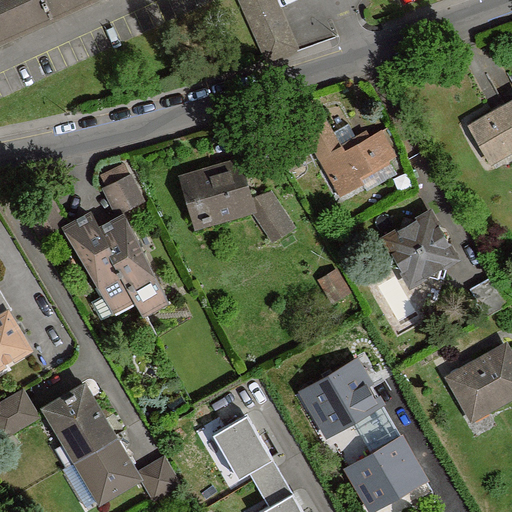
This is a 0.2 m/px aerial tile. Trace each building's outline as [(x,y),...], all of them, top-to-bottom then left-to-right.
[(45,0),(0,0),(0,40),(53,16),(45,0)] [(45,0),(53,16),(88,0),(45,0)] [(276,0),(241,0),(267,56),(269,61),(298,48),(276,0)] [(511,104),(473,126),(493,160),(511,149),(511,104)] [(313,141),(323,158),(341,148),(322,114),(304,124),(313,141)] [(304,124),(289,133),(299,150),(313,141),(304,124)] [(299,150),(289,133),(274,142),(291,172),(307,163),(299,150)] [(394,157),(380,133),(361,143),(358,139),(341,148),(323,158),(344,194),(363,183),(360,176),(394,157)] [(240,161),(184,178),(198,222),(253,206),(251,197),(240,161)] [(132,174),(105,187),(118,214),(145,201),(132,174)] [(270,192),(251,197),(253,206),(276,239),(294,228),(270,192)] [(42,237),(67,222),(52,196),(26,211),(42,237)] [(431,213),(388,238),(396,253),(392,265),(406,269),(412,281),(456,257),(431,213)] [(117,313),(138,300),(101,232),(93,217),(68,231),(105,294),(116,311),(117,313)] [(128,218),(101,232),(138,300),(147,315),(169,304),(128,218)] [(511,301),(511,298),(498,273),(471,288),(487,316),(511,301)] [(0,317),(8,312),(13,309),(0,288),(0,317)] [(116,311),(105,294),(92,302),(102,319),(116,311)] [(0,366),(30,348),(8,312),(0,317),(0,366)] [(511,356),(506,346),(451,378),(471,411),(484,404),(487,410),(511,395),(511,356)] [(115,438),(85,386),(48,407),(79,460),(115,438)] [(40,416),(25,390),(0,404),(0,428),(5,436),(40,416)] [(249,470),(273,456),(248,413),(215,432),(239,475),(249,470)] [(115,438),(79,460),(101,498),(138,477),(115,438)] [(402,438),(350,468),(373,508),(425,478),(402,438)] [(270,505),(293,492),(285,478),(273,456),(249,470),(270,505)] [(164,458),(140,472),(154,498),(179,484),(164,458)] [(304,511),(293,492),(270,505),(260,511),(304,511)]
